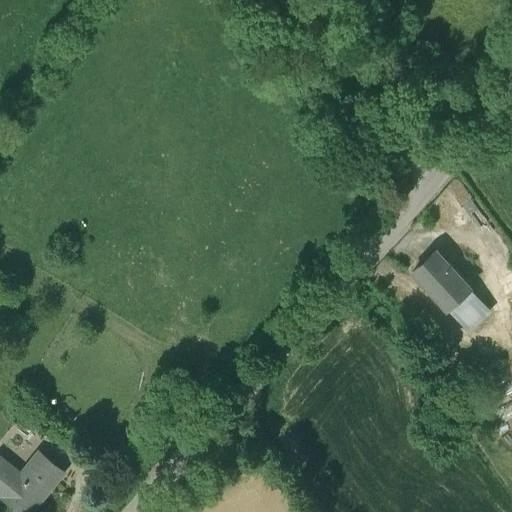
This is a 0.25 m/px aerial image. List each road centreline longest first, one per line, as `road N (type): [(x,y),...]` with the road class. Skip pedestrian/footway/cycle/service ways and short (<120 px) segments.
road 1 (tertiary): [(133,511),(511,82)]
road 2 (track): [(290,0),(432,180)]
road 3 (track): [(154,488),(190,392),(185,369),(148,348)]
